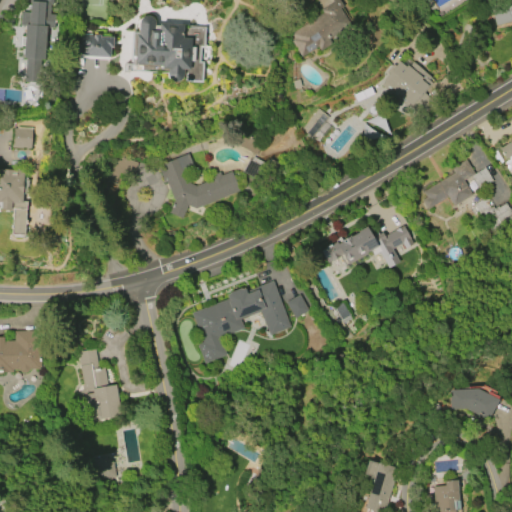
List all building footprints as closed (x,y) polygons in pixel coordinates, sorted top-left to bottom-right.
[(30,0),(51,0),(51,5),(55,5),(54,28),(46,28),(44,58),(37,58),(35,80),(25,79),(26,57),(22,57),(23,44),(20,44),(20,37),(23,37),(24,27),(19,25),(20,12),(29,13),(30,0)] [(291,32),(320,14),(318,11),(322,9),(316,0),(338,0),(342,6),(340,7),(351,24),(329,38),(332,43),(320,50),(317,46),(301,56),(291,39),(294,37),(291,32)] [(511,21),(494,26),(487,0),(511,0),(511,21)] [(158,24),(204,27),(203,48),(199,48),(198,61),(202,61),(201,82),(184,81),(184,73),(182,73),(182,75),(182,76),(181,77),(180,78),(180,79),(179,79),(178,80),(177,81),(176,81),(175,81),(174,81),(173,81),(172,81),(171,81),(170,80),(169,79),(168,79),(167,78),(166,77),(166,76),(165,75),(165,74),(165,71),(129,69),(130,50),(131,32),(137,33),(137,23),(140,17),(142,16),(146,15),(151,18),(154,22),(153,25),(158,26),(158,24)] [(77,56),(111,57),(111,36),(77,35),(77,56)] [(405,106),(379,84),(405,55),(429,76),(426,79),(429,82),(409,105),(406,104),(405,106)] [(303,127),(314,134),(326,116),(316,109),(303,127)] [(30,128),(11,128),(12,148),(31,148),(30,128)] [(511,133),(496,140),(503,159),(511,155),(511,133)] [(258,149),(243,138),(238,145),(254,155),(258,149)] [(119,174),(132,178),(137,162),(116,154),(106,182),(115,185),(119,174)] [(241,189),(196,209),(188,206),(182,219),(169,213),(174,201),(167,183),(164,184),(157,166),(188,154),(196,173),(187,176),(190,184),(196,186),(210,180),(208,177),(220,172),(221,174),(233,169),(241,189)] [(484,168),(491,181),(477,189),(470,176),(462,181),(471,195),(452,207),(447,198),(426,210),(420,200),(425,197),(421,192),(453,173),(451,169),(465,160),(473,174),(484,168)] [(0,168),(24,170),(23,180),(28,180),(27,193),(22,193),(21,202),(26,203),(24,238),(10,237),(12,209),(0,208),(0,168)] [(491,233),(511,220),(511,216),(504,202),(489,211),(482,199),(473,204),(491,233)] [(321,251),(365,226),(371,238),(381,232),(383,235),(402,225),(413,244),(404,250),(401,245),(392,250),(399,262),(387,268),(378,251),(373,254),(370,250),(345,264),(339,254),(326,261),(321,251)] [(290,327),(268,336),(259,312),(240,320),(243,329),(219,338),(226,354),(204,363),(196,345),(203,343),(191,313),(272,281),(290,327)] [(293,318),(307,312),(300,295),(286,301),(293,318)] [(38,369),(28,370),(25,373),(22,373),(19,370),(11,370),(11,373),(0,373),(0,337),(3,337),(3,341),(14,341),(13,331),(38,330),(40,367),(38,367),(38,369)] [(76,352),(94,349),(98,368),(102,367),(106,386),(114,385),(120,416),(85,422),(81,419),(76,395),(81,389),(80,386),(82,385),(76,352)] [(497,400),(487,421),(466,409),(449,410),(449,390),(476,389),(497,400)] [(116,479),(110,456),(90,461),(94,477),(104,474),(106,481),(116,479)] [(377,511),(364,508),(370,486),(367,485),(369,476),(363,475),(367,460),(378,463),(378,462),(397,467),(384,511),(377,511)] [(435,511),(432,486),(444,485),(444,481),(457,480),(460,510),(455,510),(455,511),(435,511)]
